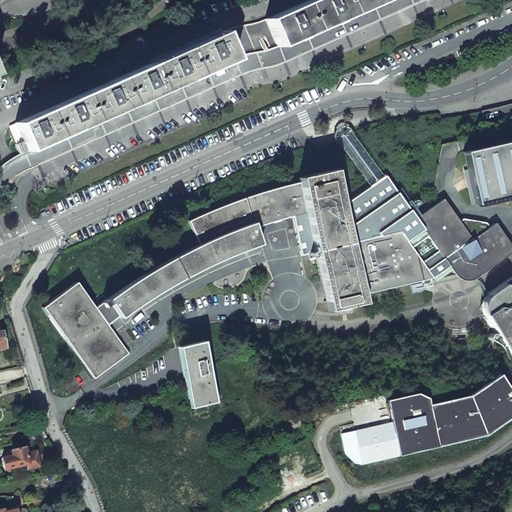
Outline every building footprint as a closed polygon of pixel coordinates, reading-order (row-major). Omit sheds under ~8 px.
[(308,0),(265,20),(277,48),(384,0),(308,0)] [(23,141),(27,151),(234,60),(222,32),(15,123),(23,141)] [(511,140),(462,152),(475,204),(511,195),(511,140)] [(334,170),(336,181),(341,180),(340,176),(343,175),(342,169),(334,170)] [(333,170),(297,178),(298,182),(305,213),(314,250),(316,256),(328,311),(341,308),(342,311),(352,310),(351,306),(364,303),(362,294),(350,242),(350,241),(342,205),(336,181),(334,170),(333,170)] [(375,181),(342,205),(350,241),(350,242),(398,231),(430,278),(433,277),(439,273),(439,272),(441,271),(442,271),(448,267),(447,267),(448,266),(421,226),(415,218),(416,217),(385,174),(382,176),(375,181)] [(242,198),(188,221),(199,244),(253,223),(255,227),(256,227),(305,213),(298,182),(242,198)] [(416,206),(422,202),(418,197),(413,201),(416,206)] [(421,226),(448,266),(451,269),(454,274),(459,278),(462,279),(466,280),(472,279),(477,277),(511,251),(511,247),(495,223),(489,227),(486,223),(463,218),(459,221),(443,198),(416,217),(415,218),(421,226)] [(126,285),(106,300),(119,316),(120,318),(154,295),(191,274),(224,259),(261,244),(255,227),(253,223),(199,244),(174,256),(150,270),(126,285)] [(430,278),(398,231),(350,242),(362,294),(364,293),(362,287),(389,280),(391,287),(421,280),(429,278),(430,278)] [(307,251),(309,258),(316,256),(314,250),(307,251)] [(511,275),(491,291),(490,291),(485,295),(482,299),(481,301),(480,306),(480,309),(481,312),(482,314),(485,320),(485,319),(511,358),(511,275)] [(412,294),(423,291),(424,291),(423,287),(431,285),(429,278),(421,280),(421,282),(410,285),(412,294)] [(389,280),(362,287),(364,293),(391,287),(389,280)] [(75,282),(41,308),(94,377),(128,353),(107,324),(91,304),(75,282)] [(91,304),(107,324),(110,322),(110,323),(116,319),(116,318),(119,316),(106,300),(103,296),(91,304)] [(202,341),(177,347),(191,408),(216,402),(202,341)] [(426,400),(416,395),(385,402),(390,424),(341,436),(345,456),(355,466),(359,467),(361,466),(361,467),(486,437),(511,419),(511,392),(509,389),(508,389),(499,376),(468,397),(428,406),(426,400)] [(30,441),(46,437),(44,433),(40,425),(25,428),(30,441)] [(25,456),(23,447),(10,451),(12,456),(1,459),(4,469),(26,463),(27,469),(38,466),(35,453),(25,456)]
